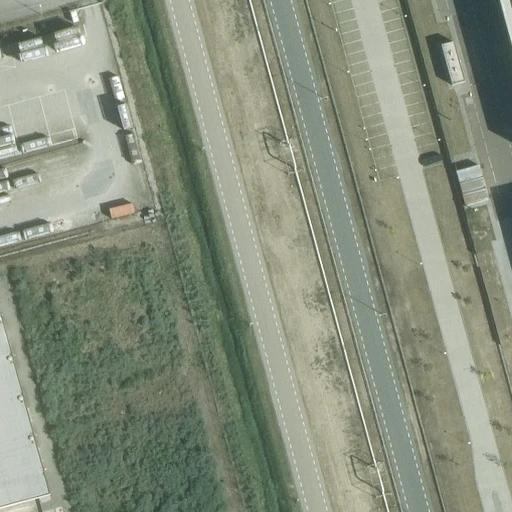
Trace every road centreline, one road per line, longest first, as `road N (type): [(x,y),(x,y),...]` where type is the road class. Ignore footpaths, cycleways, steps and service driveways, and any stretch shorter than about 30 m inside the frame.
road 1 (unclassified): [(417,511),(278,0)]
road 2 (unclassified): [(177,0),(315,511)]
road 3 (unknown): [(1,75),(45,70),(77,80),(97,108),(106,147),(94,183),(63,203),(0,221)]
